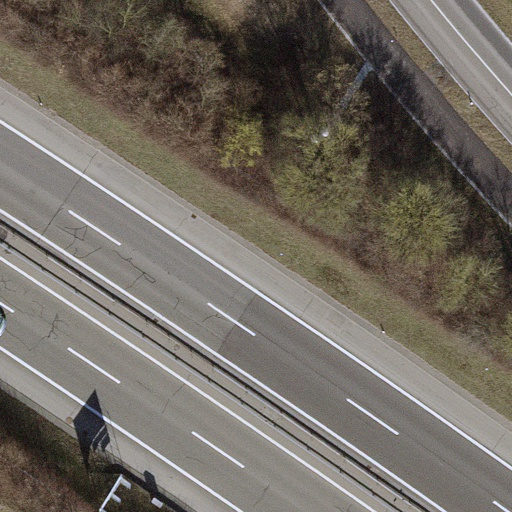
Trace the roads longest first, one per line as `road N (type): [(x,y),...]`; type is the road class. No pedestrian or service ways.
road 1 (motorway): [(511,511),(0,163)]
road 2 (motorway): [(0,304),(308,511)]
road 3 (secondary): [(417,0),(511,115)]
